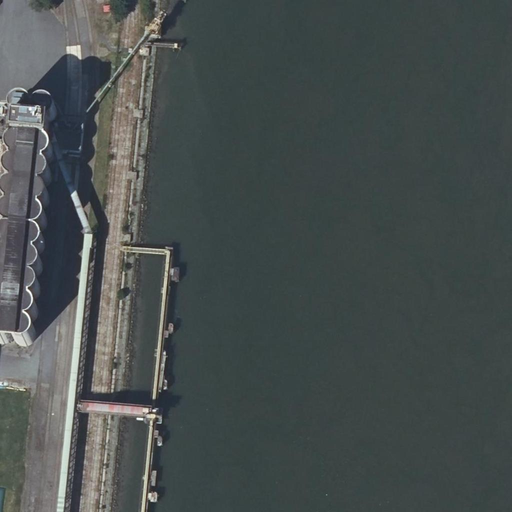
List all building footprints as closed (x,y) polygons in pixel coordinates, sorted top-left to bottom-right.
[(20,97),(19,104),(19,107),(18,119),(23,120),(21,139),(16,139),(14,141),(13,142),(12,143),(11,145),(11,147),(10,149),(10,151),(10,153),(11,155),(11,157),(12,158),(13,160),(12,162),(11,164),(9,166),(9,168),(9,169),(8,172),(8,174),(9,176),(10,179),(11,181),(9,183),(8,186),(7,191),(6,195),(7,199),(8,202),(8,203),(7,205),(5,207),(4,210),(4,213),(4,215),(4,218),(4,221),(6,226),(5,228),(3,231),(1,235),(1,239),(1,241),(2,244),(3,246),(4,248),(5,250),(3,252),(1,254),(0,256),(0,257),(0,267),(1,269),(2,272),(0,274),(0,295),(0,296),(0,342),(2,344),(4,345),(10,345),(12,344),(15,342),(16,341),(17,342),(19,345),(21,346),(23,347),(24,348),(26,348),(28,348),(30,348),(34,347),(36,345),(38,344),(39,342),(40,341),(41,339),(41,337),(42,335),(42,333),(41,331),(40,328),(39,326),(36,323),(40,321),(41,319),(42,317),(43,315),(43,312),(44,310),(43,308),(43,306),(42,304),(40,300),(39,299),(42,297),(44,294),(46,290),(47,286),(47,282),(46,280),(45,278),(43,276),(42,274),(45,272),(46,270),(47,268),(48,267),(49,265),(49,263),(49,261),(49,259),(48,256),(47,255),(46,253),(45,252),(44,251),(46,250),(48,247),(49,245),(50,243),(51,241),(51,239),(50,234),(49,233),(48,230),(51,226),(52,224),(53,219),(53,216),(53,212),(52,211),(49,208),(51,207),(53,203),(54,201),(55,199),(55,196),(55,193),(55,192),(54,190),(53,187),(52,186),(55,182),(56,180),(57,178),(58,175),(58,173),(58,171),(57,168),(56,165),(55,163),(57,161),(58,159),(59,157),(60,155),(60,151),(60,147),(60,144),(58,142),(52,141),(54,123),(63,124),(64,112),(65,104),(65,103),(65,101),(64,100),(63,97),(61,95),(58,93),(55,92),(52,92),(49,93),(47,94),(45,96),(44,98),(42,101),(42,98),(41,97),(40,95),(39,93),(37,93),(35,91),(33,91),(32,90),(30,90),(27,91),(24,92),(22,93),(21,95),(20,97)] [(19,107),(6,106),(3,137),(16,139),(21,139),(23,120),(18,119),(19,107)] [(91,115),(89,115),(79,114),(67,112),(64,112),(63,124),(54,123),(52,141),(58,142),(62,142),(75,144),(86,145),(88,145),(91,115)] [(16,139),(3,137),(0,156),(0,166),(9,168),(9,166),(11,164),(12,162),(13,160),(12,158),(11,157),(11,155),(10,153),(10,151),(10,149),(11,147),(11,145),(12,143),(13,142),(14,141),(16,139)] [(98,249),(90,248),(88,262),(96,263),(98,249)]
